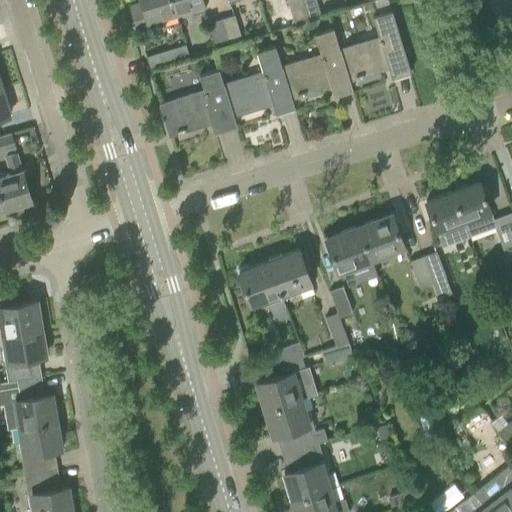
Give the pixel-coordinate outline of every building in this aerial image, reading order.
[(174,11),(170,0),(140,0),(142,3),(129,6),(137,31),(177,19),(174,11)] [(204,11),(200,0),(170,0),(174,11),(191,6),(193,14),(204,11)] [(307,21),(300,0),(287,0),(295,25),(307,21)] [(313,0),(300,0),(307,21),(319,18),(313,0)] [(378,37),(338,49),(347,79),(387,66),(390,74),(408,68),(390,10),(372,16),(378,37)] [(232,16),(220,20),(228,46),(240,42),(232,16)] [(228,46),(220,20),(207,23),(215,49),(228,46)] [(320,54),(280,66),(289,97),(329,84),(332,92),(350,86),(347,79),(338,49),(332,27),(314,33),(320,54)] [(186,45),(146,57),(149,69),(189,57),(186,45)] [(262,72),(222,84),(232,114),(271,102),(274,109),(292,104),(289,97),(280,66),(274,45),(256,51),(262,72)] [(200,92),(179,98),(159,104),(169,134),(209,121),(212,129),(234,122),(232,114),(222,84),(218,69),(196,76),(200,92)] [(0,88),(0,117),(8,115),(0,88)] [(9,134),(0,137),(0,151),(13,147),(9,134)] [(30,201),(16,154),(4,158),(9,173),(0,176),(0,197),(4,209),(30,201)] [(494,225),(485,200),(478,181),(451,191),(467,234),(494,225)] [(467,234),(451,191),(425,201),(441,244),(467,234)] [(391,214),(358,226),(371,261),(404,249),(391,214)] [(511,215),(500,219),(503,226),(504,225),(511,245),(511,215)] [(371,261),(358,226),(325,238),(338,274),(371,261)] [(311,287),(304,268),(298,249),(268,260),(281,298),(311,287)] [(422,256),(432,281),(438,298),(452,292),(436,251),(422,256)] [(432,281),(422,256),(410,260),(420,286),(432,281)] [(281,298),(268,260),(237,271),(251,309),(265,304),(268,311),(278,322),(289,318),(281,298)] [(336,312),(338,317),(351,312),(342,285),(329,290),(336,312)] [(2,292),(0,292),(0,334),(4,334),(40,328),(35,300),(8,305),(0,306),(0,293),(2,293),(2,292)] [(347,341),(338,317),(336,312),(325,316),(335,345),(347,341)] [(443,319),(436,322),(439,329),(446,326),(443,319)] [(40,328),(4,334),(6,349),(2,349),(7,381),(36,376),(33,357),(45,356),(40,328)] [(297,341),(291,343),(272,351),(277,364),(302,354),(297,341)] [(351,354),(347,341),(335,345),(320,351),(325,363),(351,354)] [(304,368),(274,377),(255,383),(263,409),(298,398),(294,384),(307,380),(304,368)] [(40,395),(36,376),(7,381),(13,414),(17,413),(19,427),(56,421),(51,393),(40,395)] [(466,395),(449,408),(451,410),(456,417),(473,405),(466,395)] [(302,412),(298,398),(263,409),(272,436),(279,434),(285,452),(316,442),(325,439),(322,428),(313,431),(307,411),(302,412)] [(511,451),(511,421),(511,420),(507,423),(496,431),(511,451)] [(56,421),(19,427),(22,442),(17,443),(22,475),(52,470),(49,451),(61,449),(56,421)] [(384,423),(373,427),(377,438),(388,435),(384,423)] [(316,442),(285,452),(291,471),(283,473),(291,500),(326,489),(322,476),(326,475),(316,442)] [(486,481),(472,492),(487,511),(511,511),(511,471),(507,465),(486,481)] [(52,470),(22,475),(28,508),(33,507),(33,511),(71,511),(67,486),(55,489),(52,470)] [(423,485),(414,488),(418,502),(427,499),(423,485)] [(414,488),(387,497),(391,511),(393,510),(418,502),(414,488)] [(330,503),(326,489),(291,500),(294,511),(346,511),(347,511),(343,499),(330,503)] [(487,511),(472,492),(446,511),(487,511)]
